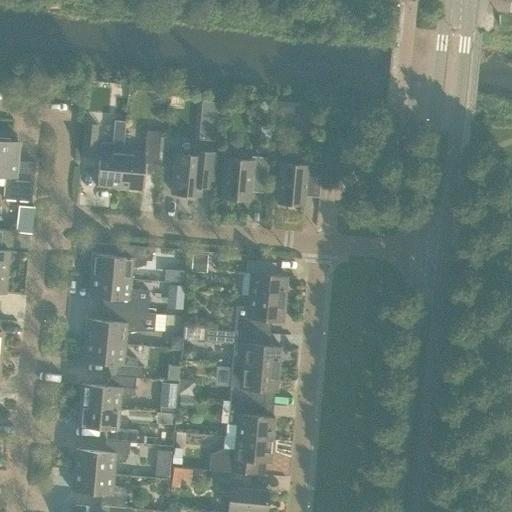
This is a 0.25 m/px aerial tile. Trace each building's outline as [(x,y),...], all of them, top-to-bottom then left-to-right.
[(288,100),(278,100),(277,112),(283,112),(288,108),(288,100)] [(202,101),(201,116),(216,117),(217,103),(202,101)] [(96,188),(120,190),(123,151),(126,121),(115,120),(113,143),(101,142),(100,149),(96,188)] [(81,157),(95,158),(97,126),(84,125),(81,157)] [(123,151),(120,190),(142,192),(144,164),(157,165),(160,134),(146,132),(144,153),(123,151)] [(0,185),(4,186),(3,200),(31,202),(35,163),(17,162),(18,143),(16,143),(17,137),(0,135),(0,185)] [(212,189),(215,154),(201,153),(201,157),(175,155),(172,194),(198,197),(199,188),(212,189)] [(265,194),(268,159),(251,157),(251,161),(225,159),(222,199),(248,201),(249,192),(265,194)] [(319,198),(320,187),(322,163),(306,162),(306,166),(280,164),(277,204),(303,206),(304,197),(319,198)] [(91,276),(131,280),(132,269),(145,266),(146,261),(151,262),(152,249),(123,246),(122,258),(93,255),(91,276)] [(0,272),(7,273),(9,252),(0,250),(0,272)] [(205,272),(206,253),(194,252),(193,271),(205,272)] [(248,297),(285,300),(287,277),(275,276),(276,264),(246,261),(245,274),(250,274),(248,297)] [(169,269),(169,280),(183,281),(184,270),(169,269)] [(117,311),(147,314),(148,303),(149,290),(130,288),(131,280),(91,276),(89,297),(118,300),(117,311)] [(184,284),(169,283),(168,295),(183,296),(184,284)] [(237,331),(270,334),(271,322),(283,323),(285,300),(248,297),(247,306),(237,306),(234,329),(237,330),(237,331)] [(154,314),(147,314),(117,311),(116,323),(87,320),(85,341),(125,345),(126,334),(139,331),(152,332),(154,314)] [(171,330),(172,313),(155,313),(155,329),(171,330)] [(206,329),(205,341),(221,343),(222,330),(206,329)] [(242,367),(279,371),(281,347),(268,346),(270,334),(237,331),(235,353),(243,354),(242,366),(242,367)] [(172,337),(171,347),(181,348),(182,338),(172,337)] [(115,365),(114,377),(135,378),(135,377),(142,377),(144,367),(136,366),(137,361),(124,356),(125,345),(85,341),(83,362),(115,365)] [(196,356),(196,351),(193,348),(188,347),(184,350),(184,355),(187,359),(192,359),(196,356)] [(168,364),(167,379),(178,380),(179,365),(168,364)] [(230,389),(229,402),(263,405),(264,392),(277,393),(279,371),(242,367),(242,366),(232,365),(230,389)] [(81,385),(79,406),(119,410),(120,399),(134,396),(135,378),(114,377),(113,388),(81,385)] [(181,397),(180,408),(188,409),(189,398),(181,397)] [(160,398),(159,406),(160,407),(160,413),(174,414),(174,408),(175,400),(160,398)] [(229,402),(226,435),(236,436),(236,437),(272,440),(274,418),(262,417),(263,405),(229,402)] [(106,441),(129,443),(135,444),(137,431),(118,429),(119,410),(79,406),(78,427),(107,430),(106,441)] [(211,454),(209,469),(257,474),(258,463),(271,464),(272,440),(236,437),(236,436),(226,435),(225,435),(224,449),(211,454)] [(74,471),(113,475),(114,464),(124,463),(125,455),(128,455),(129,443),(106,441),(105,453),(76,450),(74,471)] [(155,470),(156,448),(146,448),(145,470),(155,470)] [(181,464),(182,449),(174,448),(173,463),(181,464)] [(170,476),(172,452),(160,451),(158,475),(170,476)] [(211,470),(210,482),(241,485),(242,473),(211,470)] [(100,506),(102,507),(124,508),(124,507),(125,490),(112,486),(113,475),(74,471),(72,492),(101,495),(100,506)] [(227,511),(266,511),(268,492),(230,489),(227,511)] [(167,510),(168,498),(154,497),(153,509),(167,510)]
